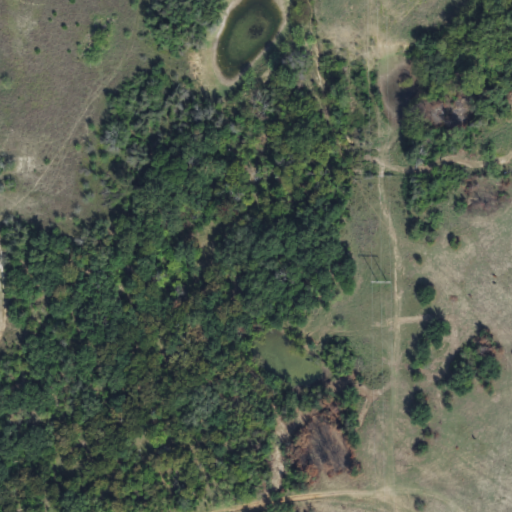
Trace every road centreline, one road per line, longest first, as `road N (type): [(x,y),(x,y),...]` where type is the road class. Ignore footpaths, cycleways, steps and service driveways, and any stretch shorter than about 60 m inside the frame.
road 1 (track): [(228,511),(391,495),(430,497),(453,511)]
road 2 (track): [(381,309),(391,388),(391,511)]
